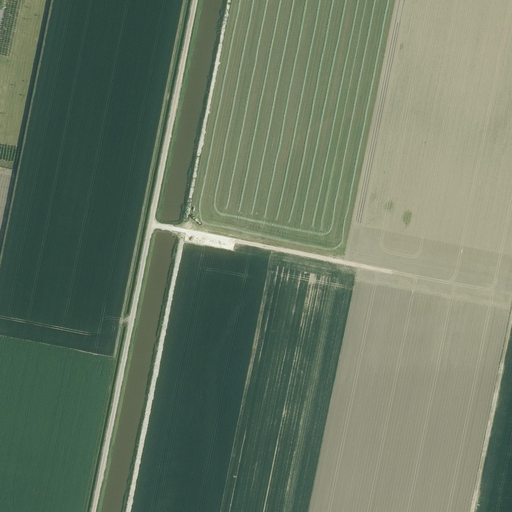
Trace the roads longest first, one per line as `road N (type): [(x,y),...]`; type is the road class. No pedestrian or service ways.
road 1 (unclassified): [(93,511),(195,0)]
road 2 (track): [(365,265),(150,223)]
road 3 (track): [(471,511),(511,311)]
